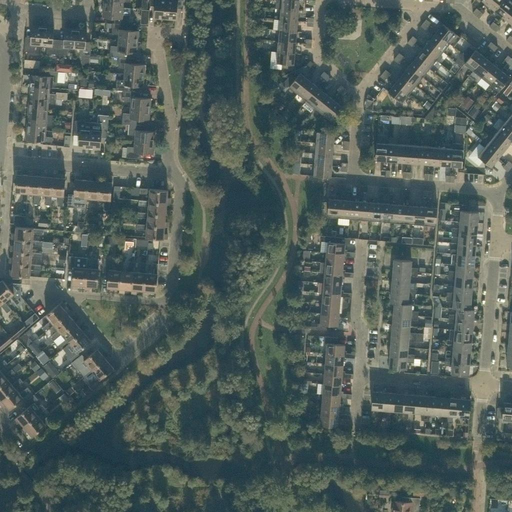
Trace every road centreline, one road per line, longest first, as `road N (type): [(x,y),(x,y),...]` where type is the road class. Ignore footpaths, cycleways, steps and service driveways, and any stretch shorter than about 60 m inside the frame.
road 1 (residential): [(179,307),(63,295),(123,367),(173,321)]
road 2 (residential): [(499,191),(355,179),(359,96)]
road 3 (residential): [(168,174),(170,120),(156,33),(183,34)]
road 4 (residential): [(168,174),(0,163)]
road 5 (residential): [(482,384),(495,241)]
road 6 (residential): [(168,174),(184,205),(179,307)]
road 7 (residential): [(359,372),(361,243)]
road 8 (residential): [(482,384),(359,372)]
